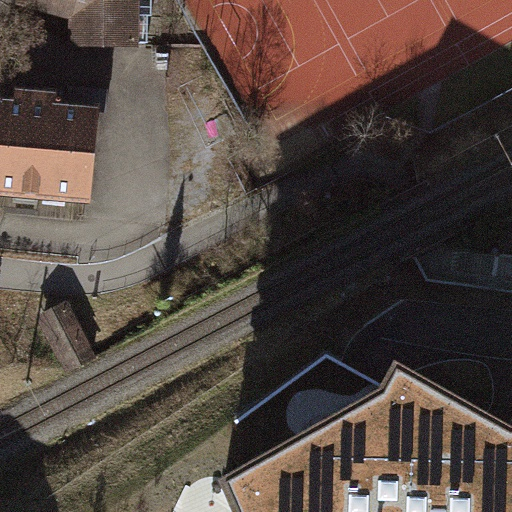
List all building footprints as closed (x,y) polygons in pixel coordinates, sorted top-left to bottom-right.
[(110,0),(26,0),(21,21),(65,33),(110,0)] [(135,64),(134,0),(110,0),(65,33),(70,66),(135,64)] [(97,124),(0,113),(0,212),(86,222),(97,124)] [(68,319),(36,335),(61,383),(94,367),(68,319)] [(399,369),(390,386),(225,481),(238,511),(511,511),(511,428),(509,429),(399,369)]
